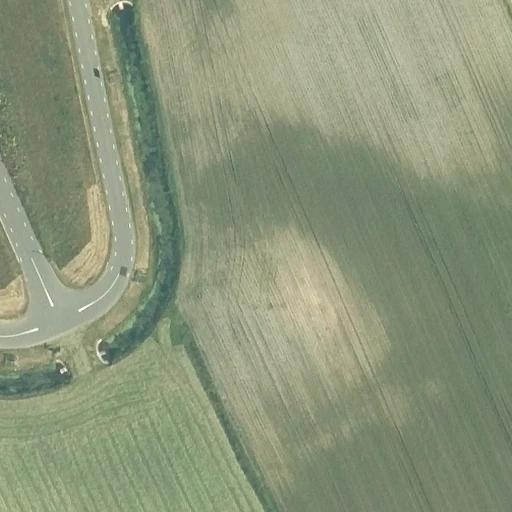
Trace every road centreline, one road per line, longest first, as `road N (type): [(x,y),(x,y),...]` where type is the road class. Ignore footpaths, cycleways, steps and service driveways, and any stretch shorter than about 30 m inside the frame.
road 1 (unclassified): [(57,319),(103,294),(119,266),(121,235),(73,0)]
road 2 (tertiary): [(57,319),(0,187)]
